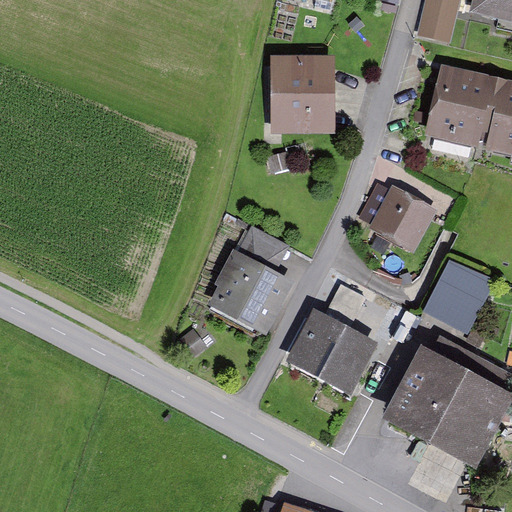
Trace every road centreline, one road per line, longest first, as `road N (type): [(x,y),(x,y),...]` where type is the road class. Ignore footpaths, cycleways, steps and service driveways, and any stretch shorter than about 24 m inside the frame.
road 1 (unclassified): [(244,428),(404,73),(426,0)]
road 2 (secondary): [(0,303),(244,428)]
road 3 (secondary): [(244,428),(393,511)]
